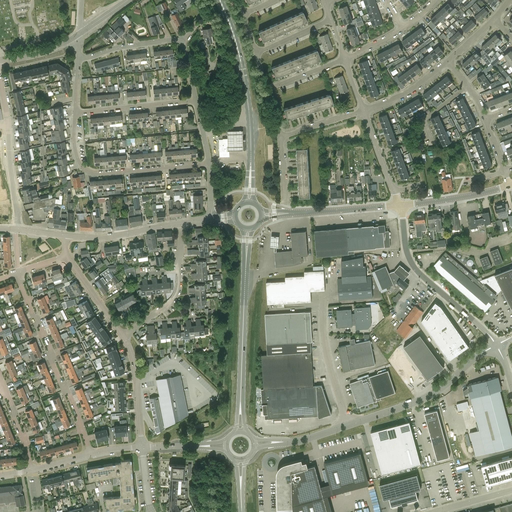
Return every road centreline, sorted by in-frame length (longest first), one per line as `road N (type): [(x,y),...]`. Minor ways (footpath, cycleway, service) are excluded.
road 1 (secondary): [(249,202),(244,81),(219,0)]
road 2 (secondary): [(241,430),(247,227)]
road 3 (residential): [(89,455),(17,273)]
road 4 (residential): [(74,113),(75,154),(89,172),(209,163)]
road 5 (unclassified): [(495,345),(414,268),(402,205)]
road 6 (unclassified): [(350,425),(437,391),(495,345)]
road 7 (unclassified): [(350,425),(322,323),(331,269)]
road 8 (secondary): [(261,215),(397,205)]
road 9 (unknown): [(358,440),(270,467),(270,511)]
road 10 (residential): [(504,171),(477,101),(448,62)]
road 11 (residential): [(74,113),(195,100)]
